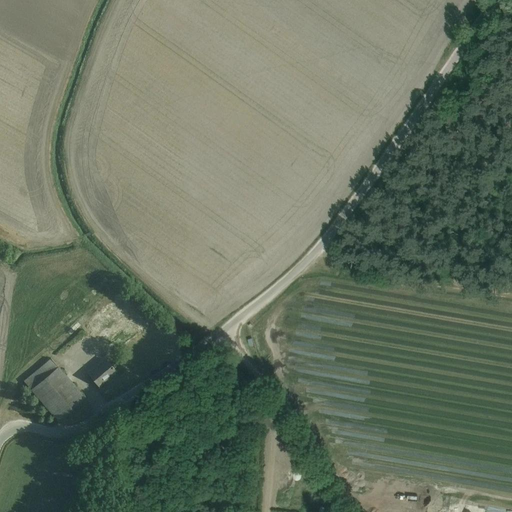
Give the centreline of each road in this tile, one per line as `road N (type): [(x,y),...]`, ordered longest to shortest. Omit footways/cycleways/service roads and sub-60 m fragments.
road 1 (unclassified): [(0,432),(82,424),(213,337),(293,270),(492,0)]
road 2 (track): [(293,270),(511,293)]
